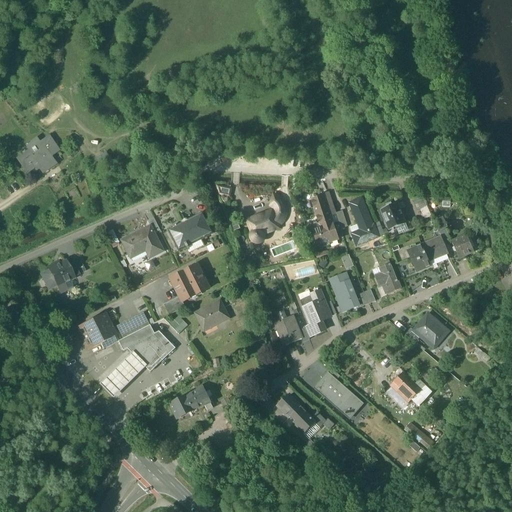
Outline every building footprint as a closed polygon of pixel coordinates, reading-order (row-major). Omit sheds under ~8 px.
[(172,68),(175,77),(187,74),(185,65),(172,68)] [(17,160),(26,173),(37,166),(40,171),(53,162),(50,157),(58,151),(48,137),(39,143),(36,139),(26,146),(29,151),(17,160)] [(220,194),(229,196),(230,191),(218,188),(220,194)] [(326,205),(330,217),(336,215),(329,193),(322,195),(322,197),(326,205)] [(251,239),(252,242),(255,244),(259,244),(262,242),(264,239),(264,236),(262,232),(270,229),(271,232),(278,229),(278,227),(282,224),(285,220),(286,214),(286,210),(285,206),(283,202),(279,198),(274,195),(270,207),(273,208),(274,211),(274,214),(273,216),(271,212),(263,216),(263,217),(254,220),(254,219),(253,219),(248,220),(248,221),(252,233),(251,235),(251,239)] [(311,227),(313,231),(333,224),(330,217),(326,205),(322,197),(311,200),(319,223),(317,224),(317,225),(311,227)] [(427,208),(423,199),(416,198),(414,204),(418,212),(420,210),(427,208)] [(352,235),(357,246),(378,238),(373,226),(372,226),(361,199),(350,204),(358,225),(361,231),(352,235)] [(451,201),(443,200),(442,208),(450,208),(451,201)] [(400,210),(398,205),(381,211),(389,231),(396,228),(404,225),(405,224),(400,210)] [(425,219),(431,217),(427,208),(420,210),(425,219)] [(336,214),(341,229),(348,227),(343,211),(336,214)] [(191,220),(201,240),(213,234),(203,214),(191,220)] [(151,229),(154,235),(161,232),(154,219),(148,222),(151,229)] [(435,222),(439,231),(445,228),(446,229),(446,228),(446,227),(444,221),(441,219),(435,222)] [(191,220),(182,225),(184,227),(171,234),(179,251),(186,247),(188,250),(189,250),(188,247),(201,240),(191,220)] [(229,221),(233,232),(240,229),(237,223),(232,220),(229,221)] [(373,226),(378,238),(384,235),(379,223),(373,226)] [(338,240),(333,224),(313,231),(313,233),(311,233),(315,242),(317,241),(318,247),(338,240)] [(408,231),(405,224),(404,225),(406,230),(398,233),(399,235),(408,231)] [(169,231),(171,234),(184,227),(182,225),(169,231)] [(350,229),(352,235),(361,231),(358,225),(350,229)] [(404,225),(396,228),(398,233),(406,230),(404,225)] [(441,238),(443,243),(450,239),(446,229),(445,228),(439,231),(438,231),(441,238)] [(150,254),(152,258),(163,253),(154,235),(151,229),(123,242),(129,256),(130,256),(147,248),(150,254)] [(119,243),(113,230),(107,233),(114,246),(119,243)] [(452,243),(459,259),(474,252),(467,236),(452,243)] [(441,238),(422,247),(428,263),(429,263),(447,255),(448,254),(443,243),(441,238)] [(201,240),(188,247),(189,250),(191,253),(204,246),(201,240)] [(431,267),(429,263),(428,263),(422,247),(409,253),(417,273),(431,267)] [(147,248),(130,256),(133,262),(150,254),(147,248)] [(341,258),(346,270),(353,267),(349,255),(341,258)] [(429,263),(431,267),(449,259),(447,255),(429,263)] [(74,266),(79,275),(85,272),(79,260),(73,263),(74,266)] [(322,260),(319,266),(324,269),(327,263),(322,260)] [(47,268),(49,272),(56,286),(57,287),(63,283),(63,284),(69,282),(69,281),(73,278),(68,269),(65,262),(55,267),(54,265),(47,268)] [(386,284),(390,294),(401,290),(397,281),(395,282),(389,265),(381,269),(383,274),(375,277),(379,287),(382,285),(386,284)] [(68,269),(73,278),(79,275),(74,266),(68,269)] [(180,297),(182,303),(183,303),(190,299),(190,297),(200,292),(201,293),(209,289),(197,266),(187,272),(186,271),(181,274),(182,274),(171,280),(180,297)] [(373,272),(375,277),(383,274),(381,269),(373,272)] [(48,290),(56,286),(49,272),(41,276),(48,290)] [(344,296),(350,311),(360,307),(357,298),(356,298),(350,282),(344,284),(341,277),(331,281),(338,298),(344,296)] [(72,288),(69,282),(63,284),(63,283),(57,287),(60,294),(72,288)] [(386,296),(390,294),(386,284),(382,285),(386,296)] [(381,298),(386,296),(382,285),(379,287),(377,287),(381,298)] [(371,290),(364,293),(369,305),(376,302),(371,290)] [(314,331),(316,335),(325,331),(321,322),(331,318),(326,306),(321,292),(311,296),(312,297),(300,302),(303,309),(309,325),(310,327),(310,326),(313,332),(314,331)] [(363,307),(369,305),(364,293),(358,296),(363,307)] [(344,296),(338,298),(343,313),(350,311),(344,296)] [(164,305),(169,316),(185,308),(183,303),(182,303),(180,297),(164,305)] [(196,314),(205,331),(206,331),(206,329),(216,324),(216,326),(230,319),(221,302),(196,314)] [(326,306),(331,318),(336,315),(331,304),(326,306)] [(76,328),(88,351),(100,345),(116,337),(105,314),(76,328)] [(117,327),(123,340),(150,326),(144,314),(117,327)] [(420,338),(431,348),(440,337),(443,339),(449,332),(428,314),(413,331),(413,332),(420,338)] [(174,321),(184,330),(188,326),(179,317),(174,321)] [(283,338),(286,346),(301,340),(302,340),(299,332),(293,317),(275,324),(278,331),(283,329),(286,337),(283,338)] [(172,318),(168,322),(180,334),(184,330),(174,321),(172,318)] [(304,328),(305,329),(309,339),(316,336),(316,335),(314,331),(313,332),(310,326),(310,327),(309,325),(304,328)] [(124,352),(128,349),(155,335),(150,326),(119,342),(124,352)] [(309,340),(309,339),(305,329),(299,332),(302,340),(301,340),(303,343),(309,340)] [(405,335),(415,344),(420,338),(413,332),(413,331),(411,329),(405,335)] [(159,333),(155,335),(128,349),(150,373),(175,349),(159,333)] [(100,345),(103,350),(119,342),(116,337),(100,345)] [(440,337),(431,348),(434,350),(443,339),(440,337)] [(114,398),(147,366),(134,353),(101,385),(114,398)] [(189,364),(196,374),(205,367),(198,358),(189,364)] [(329,368),(321,378),(323,380),(328,374),(336,382),(340,377),(329,368)] [(433,370),(426,377),(430,380),(437,374),(433,370)] [(401,392),(411,402),(412,400),(422,390),(416,384),(404,373),(393,384),(398,389),(395,391),(398,394),(401,392)] [(349,411),(354,415),(362,405),(336,382),(328,374),(323,380),(315,389),(345,415),(349,411)] [(444,382),(437,374),(430,380),(426,377),(425,375),(416,384),(422,390),(429,397),(444,382)] [(398,389),(393,384),(385,393),(403,411),(411,402),(401,392),(398,394),(395,391),(398,389)] [(197,391),(198,392),(199,391),(203,401),(208,399),(203,388),(197,391)] [(421,404),(429,397),(422,390),(412,400),(419,407),(422,404),(421,404)] [(206,406),(203,401),(199,391),(198,392),(179,401),(179,402),(186,415),(186,416),(205,407),(206,406)] [(293,425),(300,433),(312,422),(313,422),(311,420),(305,414),(289,397),(278,407),(289,420),(291,418),(295,423),(293,425)] [(205,407),(208,412),(214,410),(208,399),(203,401),(206,406),(205,407)] [(223,404),(226,409),(233,405),(231,401),(223,404)] [(178,419),(186,415),(179,402),(172,406),(178,419)] [(349,411),(345,415),(349,419),(354,415),(349,411)] [(312,422),(319,430),(323,426),(325,423),(317,414),(311,420),(313,422),(312,422)] [(231,425),(235,430),(243,424),(239,419),(231,425)] [(329,420),(325,423),(323,426),(329,431),(334,424),(329,420)] [(310,440),(319,430),(312,422),(300,433),(309,440),(310,440)] [(410,423),(404,430),(428,451),(435,443),(410,423)] [(305,444),(313,452),(317,448),(310,440),(309,440),(305,444)] [(408,446),(416,453),(420,449),(412,442),(408,446)] [(211,464),(215,468),(225,458),(221,454),(211,464)]
